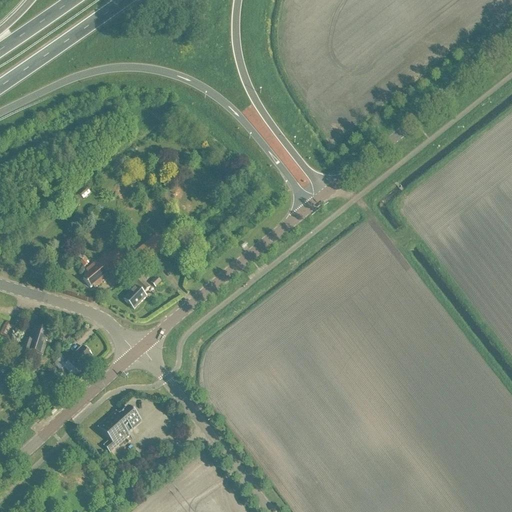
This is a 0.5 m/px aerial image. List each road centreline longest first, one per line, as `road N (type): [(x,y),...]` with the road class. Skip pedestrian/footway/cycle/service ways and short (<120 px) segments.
road 1 (trunk): [(0,113),(107,70),(177,76),(235,114),(308,209)]
road 2 (tertiary): [(327,194),(511,44)]
road 3 (tertiary): [(136,351),(308,209)]
road 4 (trunk): [(327,194),(252,97),(235,44),(238,0)]
road 5 (tertiary): [(268,511),(136,351)]
road 6 (tertiary): [(0,477),(136,351)]
road 7 (tertiary): [(136,351),(85,312),(0,285)]
road 8 (trunk): [(0,86),(125,0)]
